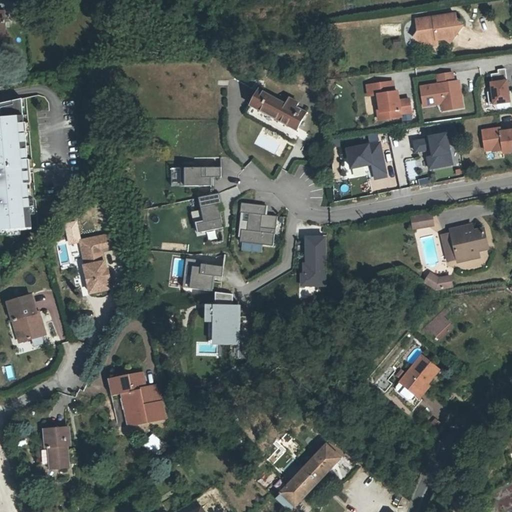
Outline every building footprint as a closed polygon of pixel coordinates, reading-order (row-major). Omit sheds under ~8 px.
[(414,37),(426,46),(430,41),(437,40),(445,39),(450,43),(463,26),(457,21),(456,14),(433,17),(434,20),(430,21),(427,18),(416,19),(418,31),(414,37)] [(380,25),(381,35),(398,34),(398,24),(380,25)] [(506,68),(498,69),(498,73),(491,74),(492,82),(490,82),(492,91),(488,92),(490,104),(510,101),(506,68)] [(463,107),(460,86),(455,87),(454,82),(453,73),(437,75),(439,84),(420,87),(424,106),(442,103),(451,102),(452,109),(463,107)] [(377,104),(378,113),(386,112),(387,119),(401,117),(401,114),(412,112),(410,99),(399,101),(398,91),(394,92),(393,81),(367,85),(369,96),(378,95),(379,104),(377,104)] [(285,104),(259,90),(246,113),(286,134),(285,137),(297,143),(302,132),(296,129),(305,113),(296,108),(298,103),(288,98),(285,104)] [(6,231),(31,229),(30,215),(28,184),(30,183),(28,169),(30,169),(30,160),(28,160),(25,133),(27,132),(26,123),(24,123),(22,99),(0,104),(0,230),(6,230),(6,231)] [(443,110),(452,109),(451,102),(442,103),(443,110)] [(386,112),(378,113),(379,120),(387,119),(386,112)] [(483,131),(484,141),(489,141),(492,143),(493,150),(493,152),(503,151),(504,153),(511,151),(511,130),(508,131),(501,132),(500,128),(483,131)] [(453,165),(447,134),(429,137),(429,139),(414,142),(416,152),(431,149),(433,157),(427,158),(430,169),(453,165)] [(489,141),(484,141),(486,151),(493,150),(492,143),(489,141)] [(380,144),(348,150),(351,168),(372,164),(375,179),(386,177),(380,144)] [(173,186),(181,186),(181,168),(173,168),(173,186)] [(222,168),(181,168),(181,186),(212,186),(212,178),(222,178),(222,168)] [(418,185),(429,183),(428,177),(417,179),(418,185)] [(223,204),(220,193),(199,198),(202,210),(205,223),(198,224),(200,233),(224,228),(219,205),(223,204)] [(267,206),(243,203),(242,213),(250,214),(248,231),(242,230),(241,242),(274,246),(275,234),(276,234),(278,217),(266,215),(267,206)] [(205,223),(202,210),(192,212),(197,234),(200,233),(198,224),(205,223)] [(433,225),(432,214),(412,218),(413,228),(433,225)] [(471,225),(462,227),(464,233),(473,231),(471,225)] [(458,262),(470,259),(468,253),(478,251),(488,249),(483,228),(473,231),(464,233),(462,227),(450,230),(451,233),(457,259),(458,262)] [(113,233),(83,240),(88,261),(84,262),(85,266),(84,266),(90,294),(110,289),(108,280),(110,279),(108,270),(106,271),(102,251),(117,248),(113,233)] [(457,259),(451,233),(442,235),(448,261),(457,259)] [(325,238),(307,238),(307,264),(305,264),(305,275),(302,275),(302,285),(325,285),(325,238)] [(88,261),(83,240),(79,241),(84,262),(88,261)] [(468,253),(470,259),(479,257),(478,251),(468,253)] [(184,288),(191,289),(192,276),(188,275),(189,266),(202,267),(202,264),(203,264),(203,261),(187,259),(184,288)] [(225,267),(203,264),(202,264),(202,267),(189,266),(188,275),(192,276),(191,289),(213,291),(215,276),(223,277),(225,267)] [(442,289),(440,278),(439,278),(430,273),(425,282),(437,290),(442,289)] [(451,276),(440,278),(442,289),(453,287),(451,276)] [(234,295),(216,293),(216,309),(212,308),(212,322),(218,322),(217,340),(241,340),(241,316),(234,316),(227,316),(227,309),(234,309),(234,295)] [(46,334),(41,321),(39,321),(38,318),(40,317),(39,312),(36,313),(31,295),(8,302),(13,320),(17,319),(24,341),(46,334)] [(439,339),(449,331),(447,329),(451,325),(443,317),(448,312),(446,309),(423,329),(427,334),(431,330),(439,339)] [(19,342),(24,341),(17,319),(13,320),(19,342)] [(218,322),(212,322),(212,345),(241,345),(241,340),(217,340),(218,322)] [(422,400),(420,398),(415,395),(425,383),(427,385),(439,370),(422,356),(394,390),(416,408),(422,400)] [(3,367),(7,380),(15,378),(11,365),(3,367)] [(401,370),(396,375),(400,378),(404,373),(401,370)] [(143,372),(137,373),(138,376),(130,378),(129,374),(111,378),(114,395),(120,394),(127,426),(164,418),(158,386),(146,388),(143,372)] [(385,392),(392,384),(383,376),(376,385),(385,392)] [(415,395),(420,398),(429,386),(427,385),(425,383),(415,395)] [(434,431),(440,423),(436,419),(429,427),(434,431)] [(49,448),(50,465),(59,465),(59,468),(68,467),(67,445),(70,445),(68,428),(44,430),(46,448),(49,448)] [(281,492),(276,499),(290,511),(345,453),(330,444),(328,446),(327,445),(290,483),(281,492)] [(267,489),(277,479),(272,474),(263,483),(267,489)] [(276,487),(281,492),(290,483),(284,478),(284,477),(275,486),(276,487)] [(398,507),(407,507),(409,501),(397,493),(392,504),(398,507)]
